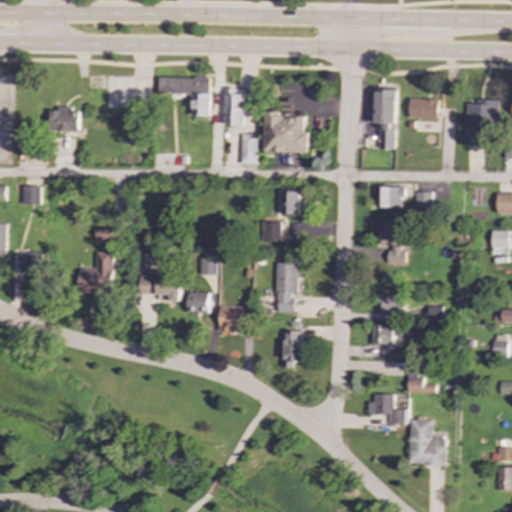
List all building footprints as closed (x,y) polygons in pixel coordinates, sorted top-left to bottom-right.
[(209,78),(159,77),(158,93),(192,93),(192,116),(209,116),(209,78)] [(395,89),(375,88),(375,123),(379,124),(379,148),(394,149),(395,89)] [(224,126),(244,126),(245,89),(225,89),(224,126)] [(408,118),(437,118),(438,99),(409,98),(408,118)] [(466,103),(465,145),(484,146),(485,126),(497,126),(498,100),(483,99),(483,103),(466,103)] [(50,109),(50,130),(79,130),(79,108),(50,109)] [(308,153),(308,131),(304,131),(305,114),(265,114),(265,152),(308,153)] [(17,147),(28,147),(28,128),(18,128),(17,147)] [(241,164),(256,164),(257,134),(241,134),(241,164)] [(381,186),(382,208),(401,207),(401,196),(407,196),(407,186),(381,186)] [(298,191),(280,191),(280,214),(298,214),(298,191)] [(416,212),(432,212),(432,191),(416,192),(416,212)] [(511,192),(497,192),(496,214),(511,214),(511,192)] [(382,246),(387,246),(388,264),(406,263),(405,219),(381,220),(382,246)] [(280,221),(262,221),(261,241),(280,241),(280,221)] [(96,229),(96,243),(114,242),(113,228),(96,229)] [(491,254),(508,254),(509,230),(492,230),(491,254)] [(21,273),(42,273),(42,252),(20,252),(21,273)] [(79,292),(113,292),(113,252),(96,252),(96,269),(80,269),(79,292)] [(216,258),(200,257),(200,274),(216,274),(216,258)] [(298,293),(297,263),(276,263),(277,312),(294,312),(293,293),(298,293)] [(180,301),(181,276),(139,275),(139,294),(161,294),(160,301),(180,301)] [(189,313),(209,313),(209,292),(189,292),(189,313)] [(380,312),(404,313),(404,295),(381,294),(380,312)] [(220,330),(242,331),(242,307),(220,306),(220,330)] [(511,322),(511,309),(494,309),(494,322),(511,322)] [(374,325),(374,344),(394,344),(394,336),(401,336),(401,324),(374,325)] [(284,367),(293,368),(293,361),(304,361),(305,330),(285,330),(284,367)] [(493,356),(507,355),(507,340),(493,340),(493,356)] [(436,393),(436,384),(424,384),(424,377),(418,377),(418,367),(408,367),(409,393),(436,393)] [(511,381),(500,381),(499,394),(511,394),(511,381)] [(394,393),(374,393),(374,402),(369,402),(369,413),(390,414),(390,424),(406,424),(406,409),(394,409),(394,393)] [(410,464),(446,465),(447,437),(433,436),(433,420),(412,420),(410,464)] [(511,461),(511,447),(498,448),(498,461),(511,461)] [(511,467),(497,467),(497,490),(511,490),(511,467)]
